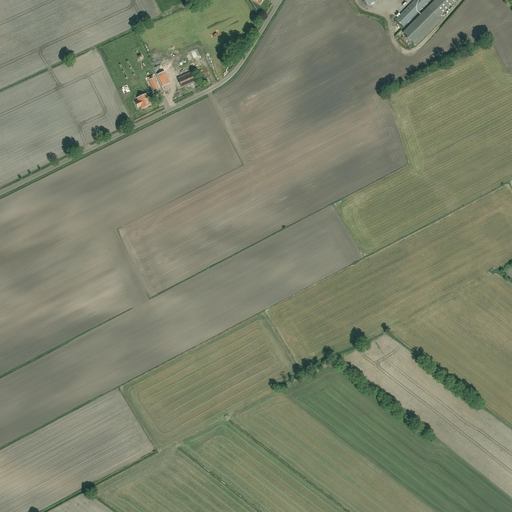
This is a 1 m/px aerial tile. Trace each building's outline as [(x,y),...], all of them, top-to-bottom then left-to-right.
[(415,0),(396,19),(404,27),(429,0),(415,0)] [(410,40),(412,42),(416,46),(441,20),(439,18),(456,0),(435,0),(403,33),(407,37),(406,38),(409,41),(410,40)] [(180,68),(174,46),(162,50),(168,71),(180,68)] [(189,54),(188,52),(184,54),(182,49),(178,51),(183,65),(188,64),(185,56),(189,54)] [(168,84),(163,72),(158,75),(163,86),(168,84)] [(182,88),(195,82),(190,72),(178,78),(182,88)] [(159,88),(157,84),(154,78),(149,80),(151,86),(153,91),(159,88)] [(151,105),(146,94),(137,98),(139,101),(136,102),(138,107),(141,106),(142,109),(151,105)]
